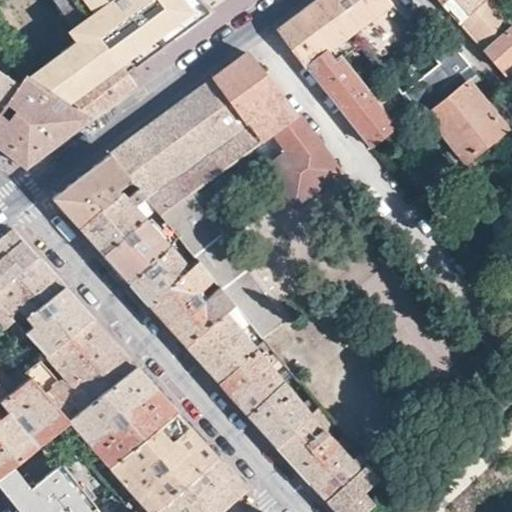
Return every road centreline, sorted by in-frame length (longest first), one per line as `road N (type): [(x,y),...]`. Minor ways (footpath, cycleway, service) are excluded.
road 1 (residential): [(282,485),(16,196)]
road 2 (residential): [(277,0),(16,196)]
